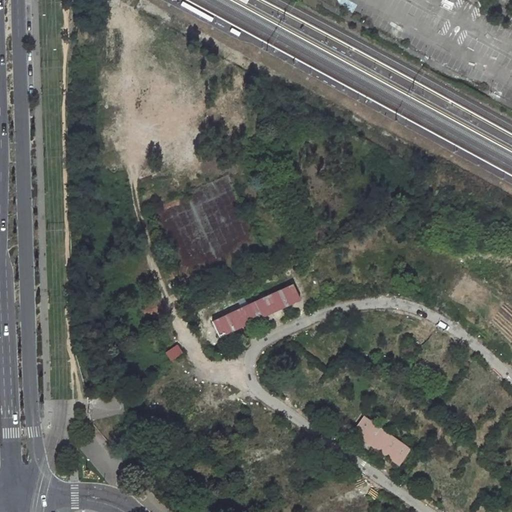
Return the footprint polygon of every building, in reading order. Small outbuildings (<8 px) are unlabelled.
[(213,18),(184,1),(182,4),(181,5),(211,22),(213,18)] [(241,33),(232,28),(231,31),(230,32),(239,37),(240,36),(241,33)] [(433,207),(454,215),(460,201),(439,193),(433,207)] [(223,336),(303,300),(296,283),(293,284),(292,282),(288,284),(289,286),(276,292),(275,290),(271,292),(272,294),(266,297),(265,295),(260,297),(260,299),(250,303),(250,301),(244,303),(245,306),(238,309),(237,307),(232,309),(233,311),(222,316),(221,314),(218,316),(218,318),(216,319),(223,336)] [(170,361),(183,353),(180,349),(174,352),(172,348),(165,352),(170,361)] [(441,375),(450,361),(433,350),(424,365),(441,375)] [(289,387),(330,418),(342,402),(302,371),(289,387)] [(479,420),(491,401),(473,390),(461,408),(479,420)] [(188,441),(238,420),(231,403),(181,424),(188,441)] [(410,451),(365,417),(354,431),(400,464),(410,451)] [(293,451),(241,473),(248,490),(300,467),(293,451)] [(464,511),(466,511),(477,495),(428,462),(417,480),(464,511)] [(368,511),(362,497),(322,511),(368,511)]
